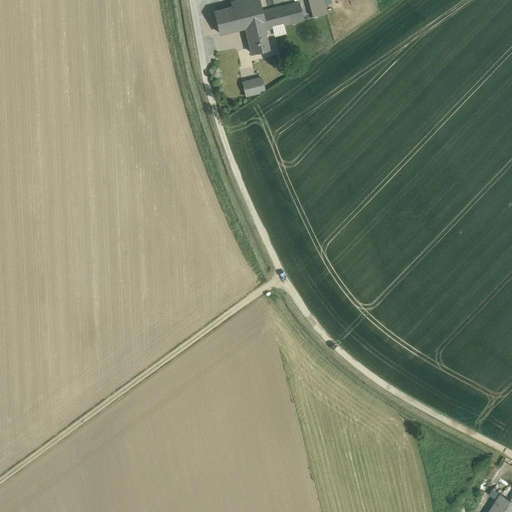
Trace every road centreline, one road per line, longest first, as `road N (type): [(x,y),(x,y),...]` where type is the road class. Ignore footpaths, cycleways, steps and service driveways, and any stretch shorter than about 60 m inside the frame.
road 1 (track): [(200,50),(219,128),(281,278),(313,325),(401,395),(511,453)]
road 2 (track): [(0,482),(281,278)]
